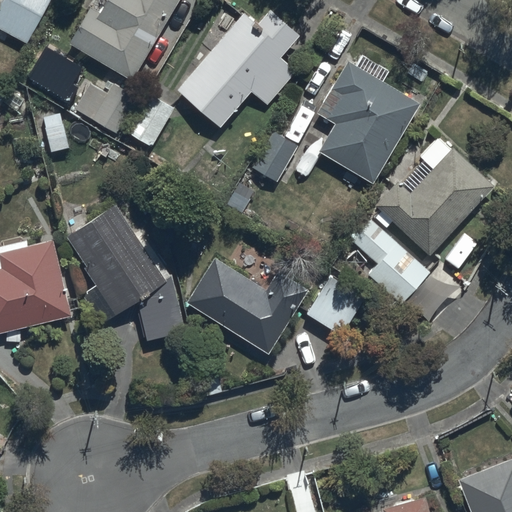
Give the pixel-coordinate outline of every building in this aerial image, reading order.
[(2,0),(0,4),(0,31),(27,47),(53,0),(2,0)] [(108,0),(100,15),(90,9),(69,47),(132,81),(181,0),(108,0)] [(296,73),(281,61),(300,37),(255,0),(253,0),(176,95),(192,108),(190,111),(200,119),(203,116),(221,131),(251,94),(268,108),(296,73)] [(374,187),(419,106),(382,84),(390,71),(361,55),(354,68),(346,63),(316,118),(333,128),(318,155),(374,187)] [(115,136),(136,100),(101,80),(81,116),(115,136)] [(152,150),(174,111),(147,95),(124,133),(152,150)] [(69,150),(59,115),(43,119),(52,155),(69,150)] [(276,182),(297,145),(274,131),(252,168),(276,182)] [(417,159),(421,162),(376,208),(430,260),(493,189),(451,149),(449,151),(435,139),(417,159)] [(115,208),(66,239),(96,290),(84,296),(101,327),(138,306),(145,343),(185,335),(172,275),(170,275),(141,231),(133,236),(115,208)] [(402,306),(428,275),(365,215),(346,235),(377,264),(369,272),(368,277),(402,306)] [(0,336),(72,321),(55,244),(28,250),(27,243),(0,248),(0,336)] [(268,292),(213,260),(185,306),(270,357),(310,290),(278,272),(268,292)] [(469,511),(511,511),(511,461),(458,484),(469,511)] [(429,511),(426,499),(383,510),(383,511),(429,511)]
